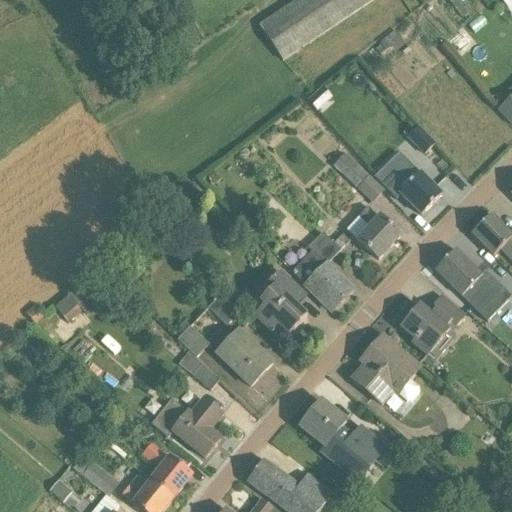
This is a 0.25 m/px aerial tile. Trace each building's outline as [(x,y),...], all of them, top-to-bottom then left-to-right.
[(302,0),(260,29),(282,63),(377,0),(302,0)] [(395,32),(379,45),(386,53),(402,41),(395,32)] [(391,98),(371,75),(363,82),(384,104),(391,98)] [(459,142),(477,162),(499,143),(483,125),(495,114),(466,80),(447,97),(450,100),(433,115),(458,143),(459,142)] [(511,127),(511,98),(499,111),(497,112),(511,127)] [(435,147),(418,130),(407,141),(424,158),(435,147)] [(345,157),(334,168),(372,204),(383,193),(345,157)] [(442,198),(409,165),(385,190),(396,202),(401,197),(422,218),(442,198)] [(401,239),(368,209),(359,218),(373,230),(360,245),(379,263),(401,239)] [(493,259),(501,251),(511,261),(511,238),(492,217),(472,237),(493,259)] [(327,267),(341,253),(323,235),(308,250),(313,256),(293,275),(333,315),(354,294),(327,267)] [(343,236),(334,246),(341,253),(350,243),(343,236)] [(456,253),(435,274),(473,311),(493,289),(456,253)] [(297,310),(307,300),(281,275),(268,288),(273,293),(262,304),(265,308),(255,319),(273,335),(279,329),(289,339),(307,320),(297,310)] [(98,288),(106,296),(112,290),(104,282),(98,288)] [(79,288),(69,297),(88,318),(97,309),(79,288)] [(239,315),(220,298),(208,310),(227,329),(239,315)] [(467,320),(441,299),(432,310),(435,313),(431,318),(419,308),(400,330),(415,342),(412,346),(429,360),(431,358),(437,363),(457,340),(453,336),(467,320)] [(45,314),(37,306),(26,315),(34,324),(37,327),(47,318),(45,314)] [(190,329),(177,342),(196,360),(209,347),(190,329)] [(239,334),(217,356),(251,389),(273,367),(239,334)] [(420,373),(383,340),(361,365),(366,368),(353,382),(380,406),(392,392),(408,406),(413,406),(420,398),(420,393),(410,384),(420,373)] [(199,370),(193,378),(211,393),(217,386),(199,370)] [(222,418),(204,403),(191,419),(172,403),(152,427),(168,441),(173,435),(206,462),(221,443),(210,434),(222,418)] [(362,431),(354,441),(343,432),(348,426),(321,405),(301,430),(325,450),(322,454),(360,486),(388,453),(362,431)] [(192,478),(170,460),(170,461),(151,447),(143,457),(161,471),(151,484),(174,502),(192,478)] [(321,511),(332,497),(307,478),(299,489),(264,463),(247,485),(283,511),(321,511)] [(93,465),(83,477),(108,498),(118,486),(93,465)] [(58,483),(50,493),(49,494),(63,506),(72,495),(58,483)] [(151,484),(142,497),(130,488),(123,498),(135,507),(134,509),(138,511),(165,511),(174,502),(151,484)] [(381,511),(362,497),(350,511),(381,511)] [(116,511),(119,509),(105,498),(94,511),(116,511)]
